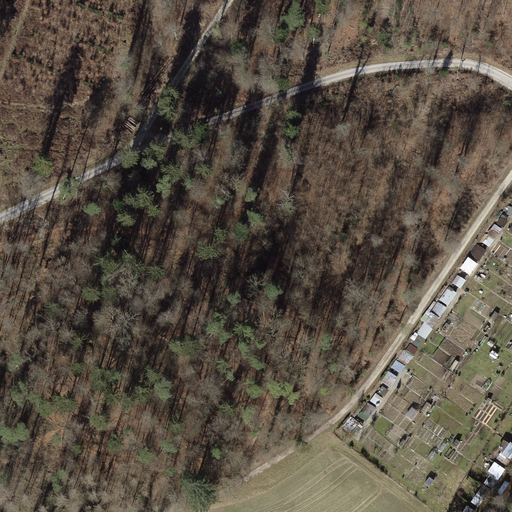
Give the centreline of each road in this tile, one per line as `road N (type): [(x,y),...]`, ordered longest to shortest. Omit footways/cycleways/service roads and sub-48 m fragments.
road 1 (track): [(0,217),(145,150),(353,70),(469,62),(511,78)]
road 2 (track): [(511,174),(358,395),(247,478)]
road 3 (track): [(145,150),(236,0)]
